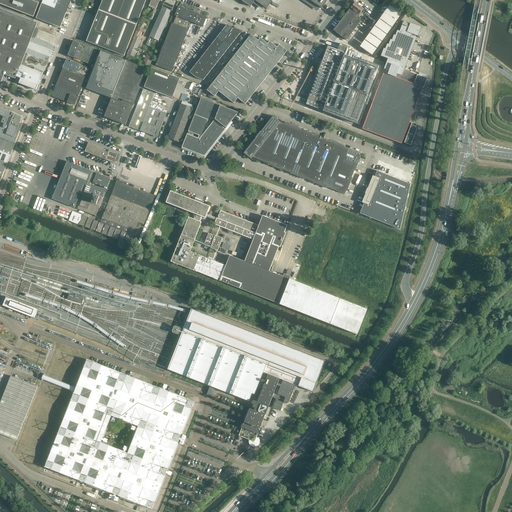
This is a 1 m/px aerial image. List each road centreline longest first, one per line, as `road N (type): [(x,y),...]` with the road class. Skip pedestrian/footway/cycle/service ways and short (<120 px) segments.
road 1 (secondary): [(453,48),(405,282),(411,304)]
road 2 (unclassified): [(211,168),(38,104)]
road 3 (unclassified): [(211,168),(311,43)]
road 4 (secondary): [(411,304),(374,362),(319,421)]
road 5 (secondary): [(319,421),(229,511)]
road 6 (secondary): [(239,511),(319,421)]
